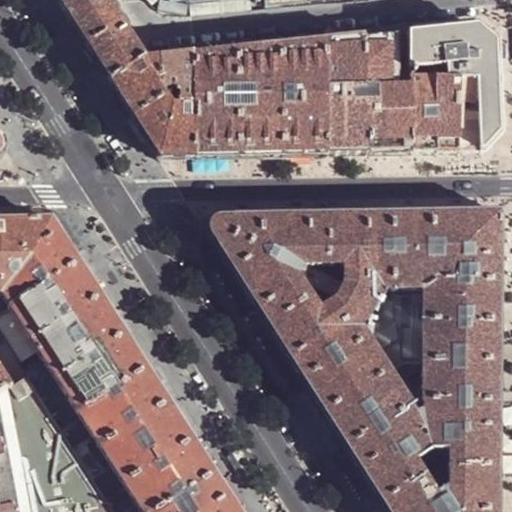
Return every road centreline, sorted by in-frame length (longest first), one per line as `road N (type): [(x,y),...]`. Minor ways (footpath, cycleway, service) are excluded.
road 1 (residential): [(511,183),(108,190)]
road 2 (secondary): [(108,190),(311,511)]
road 3 (residential): [(129,0),(145,24),(168,28),(471,0)]
road 4 (secondary): [(0,21),(108,190)]
